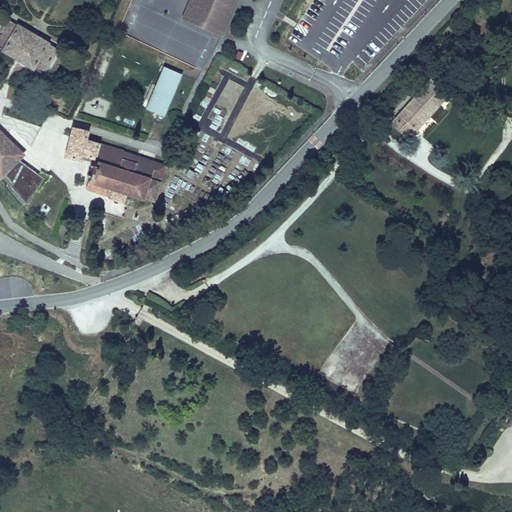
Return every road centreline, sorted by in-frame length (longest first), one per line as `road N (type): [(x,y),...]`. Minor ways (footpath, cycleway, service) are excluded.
road 1 (track): [(104,290),(242,375),(452,474),(511,482)]
road 2 (tertiary): [(0,306),(77,298),(192,252),(248,215),(355,101)]
road 3 (track): [(360,135),(297,212),(199,290),(175,293),(141,276)]
road 4 (residential): [(355,101),(263,52),(258,35),(274,0)]
road 5 (tertiary): [(355,101),(450,0)]
